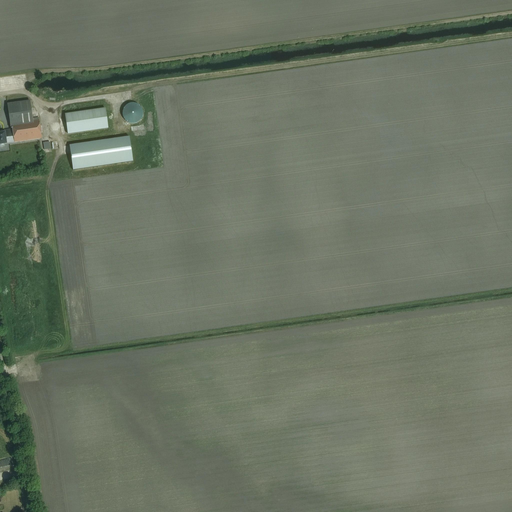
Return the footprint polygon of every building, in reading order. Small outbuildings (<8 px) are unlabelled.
[(11,124),(32,121),(29,99),(7,102),(11,124)] [(137,104),(134,104),(132,103),(129,104),(127,105),(125,107),(123,109),(123,112),(122,114),(123,117),(124,119),(126,121),(128,123),(131,124),(133,124),(136,124),(139,122),(141,120),(142,118),(143,115),(143,113),(142,110),(141,108),(139,106),(137,104)] [(67,135),(108,129),(105,109),(64,115),(67,135)] [(4,145),(7,144),(17,142),(42,138),(39,120),(32,121),(11,124),(12,129),(1,131),(1,132),(0,132),(0,146),(0,147),(4,146),(4,145)] [(69,146),(73,171),(133,162),(129,137),(69,146)]
